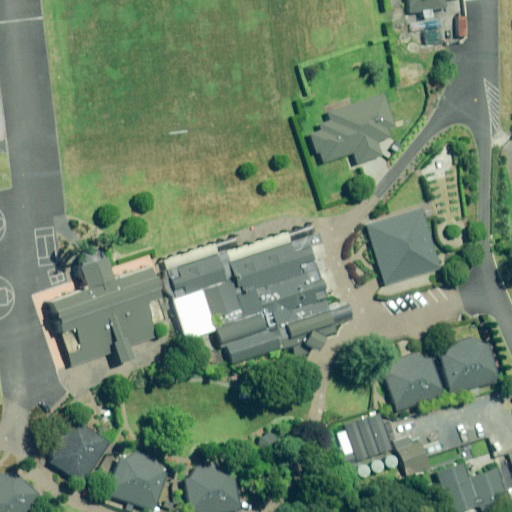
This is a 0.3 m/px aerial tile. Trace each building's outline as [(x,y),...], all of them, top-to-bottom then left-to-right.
[(300,125),(315,154),(369,140),(366,135),(376,131),(372,122),(378,120),(369,85),(316,101),(320,112),(307,114),(308,125),(300,125)] [(406,203),(354,221),(372,273),(424,256),(406,203)] [(159,264),(181,328),(199,322),(211,356),(335,315),(305,225),(215,255),(212,246),(159,264)] [(72,284),(31,298),(53,360),(143,328),(133,299),(145,295),(133,262),(100,274),(93,254),(65,264),(72,284)] [(379,364),(388,392),(488,361),(477,329),(462,323),(437,332),(428,347),(411,339),(384,346),(379,364)] [(378,429),(367,397),(334,408),(344,440),(378,429)] [(35,457),(74,475),(94,433),(56,414),(35,457)] [(410,444),(407,437),(390,443),(402,475),(426,466),(417,442),(410,444)] [(96,481),(140,497),(155,457),(111,440),(96,481)] [(501,486),(485,451),(460,456),(455,442),(430,452),(445,492),(471,484),(476,496),(501,486)] [(179,506),(227,500),(221,453),(173,458),(179,506)] [(396,467),(392,453),(351,465),(355,479),(396,467)] [(0,462),(0,509),(24,487),(0,462)]
